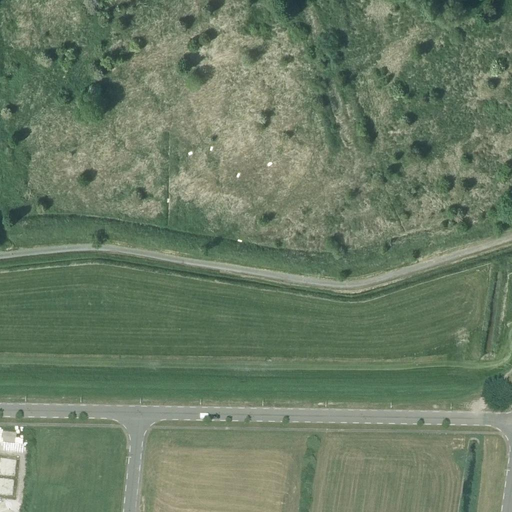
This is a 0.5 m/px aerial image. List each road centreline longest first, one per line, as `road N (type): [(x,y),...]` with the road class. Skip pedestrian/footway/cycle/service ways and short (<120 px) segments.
road 1 (unclassified): [(511,420),(139,412)]
road 2 (unclassified): [(139,412),(0,410)]
